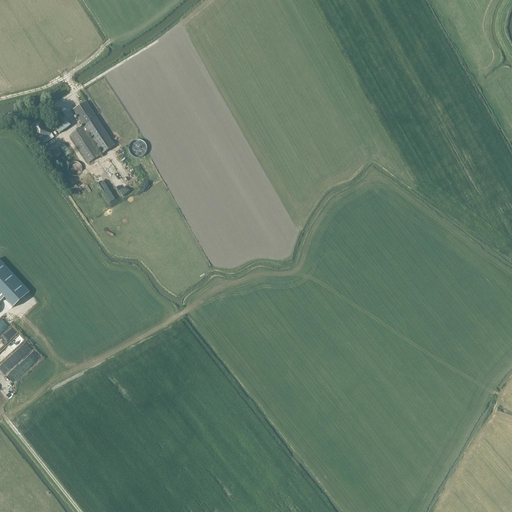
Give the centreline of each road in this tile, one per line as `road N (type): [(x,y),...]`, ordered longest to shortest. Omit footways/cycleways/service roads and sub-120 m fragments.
road 1 (track): [(155,17),(52,85),(0,101)]
road 2 (track): [(80,90),(208,0)]
